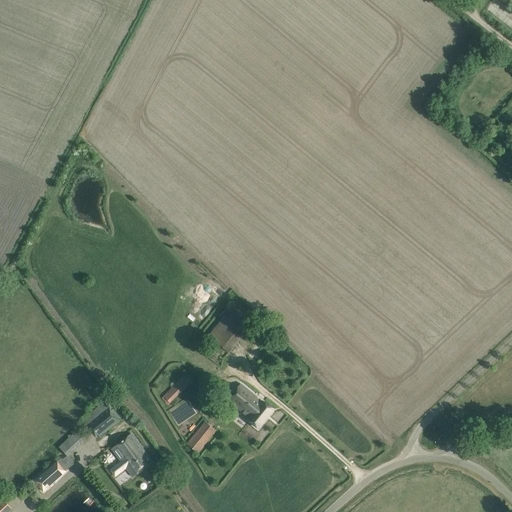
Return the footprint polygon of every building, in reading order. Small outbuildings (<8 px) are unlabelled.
[(218,343),(240,318),(230,310),(209,335),(218,343)] [(184,375),(163,396),(170,403),(191,382),(185,376),(184,375)] [(273,409),(265,403),(264,402),(263,403),(232,379),(221,393),(245,413),(253,404),(259,408),(249,420),(258,427),(273,409)] [(101,404),(80,422),(90,435),(92,433),(95,437),(98,434),(100,436),(121,420),(105,399),(100,402),(101,404)] [(198,453),(216,430),(204,422),(187,444),(198,453)] [(65,453),(82,437),(76,431),(59,447),(65,453)] [(133,476),(152,462),(131,434),(112,448),(122,461),(110,469),(115,476),(126,467),(133,476)] [(41,476),(35,482),(43,491),(49,485),(41,476)] [(0,511),(7,511),(12,508),(3,498),(0,501),(0,511)]
